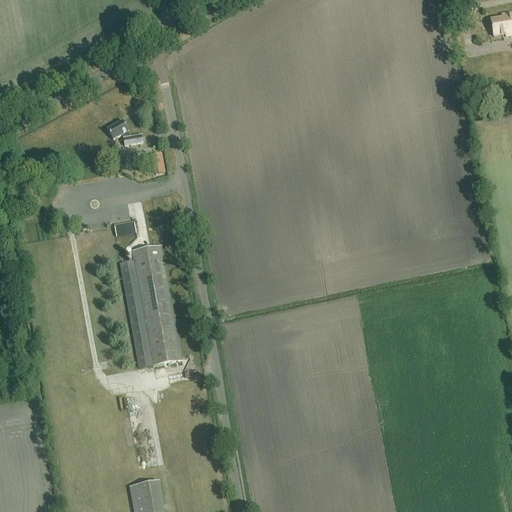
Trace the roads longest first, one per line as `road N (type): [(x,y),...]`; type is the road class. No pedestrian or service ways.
road 1 (unclassified): [(229,440),(161,72)]
road 2 (track): [(31,386),(0,200)]
road 3 (tertiary): [(0,129),(126,60)]
